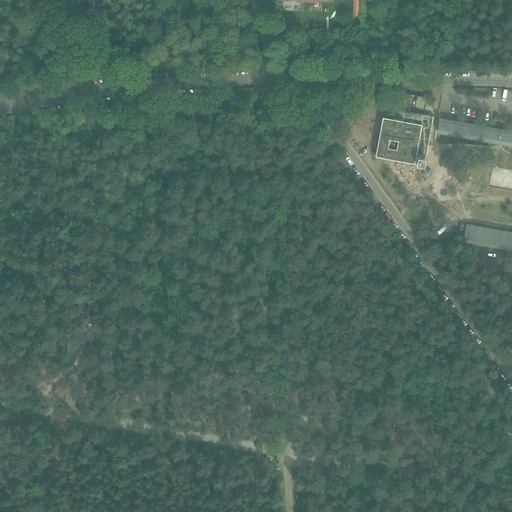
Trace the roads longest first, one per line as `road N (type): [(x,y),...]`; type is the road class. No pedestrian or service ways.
road 1 (unclassified): [(511,382),(296,81)]
road 2 (unclassified): [(0,110),(117,87),(271,80)]
road 3 (unknown): [(401,227),(396,252),(511,420)]
road 4 (tertiary): [(511,83),(296,81)]
